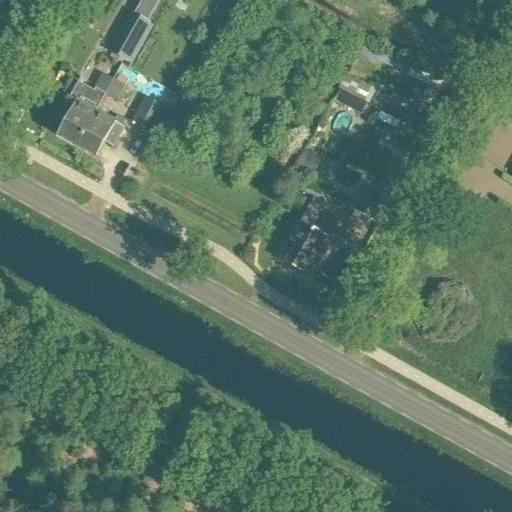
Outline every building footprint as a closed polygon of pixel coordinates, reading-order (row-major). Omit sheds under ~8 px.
[(147,0),(144,10),(158,16),(164,0),(147,0)] [(134,13),(110,52),(129,63),(152,24),(134,13)] [(136,74),(123,67),(115,83),(124,88),(129,80),(132,82),(136,74)] [(352,73),(339,98),(369,113),(382,88),(352,73)] [(105,96),(113,82),(102,76),(94,91),(105,96)] [(117,103),(124,88),(115,83),(113,82),(105,96),(117,103)] [(77,148),(96,113),(105,96),(94,91),(93,93),(78,85),(70,100),(67,99),(57,118),(66,123),(58,138),(77,148)] [(145,99),(131,124),(149,134),(152,130),(162,136),(173,114),(171,113),(161,107),(145,99)] [(383,109),(378,118),(414,138),(426,118),(411,110),(405,121),(383,109)] [(96,113),(77,148),(97,159),(104,144),(113,149),(123,130),(120,128),(124,122),(117,119),(115,123),(96,113)] [(310,148),(299,166),(311,174),(323,156),(310,148)] [(372,222),(385,197),(364,186),(351,210),(372,222)] [(316,257),(339,214),(314,200),(300,225),(290,243),(295,245),(285,263),(301,272),(311,254),(316,257)]
